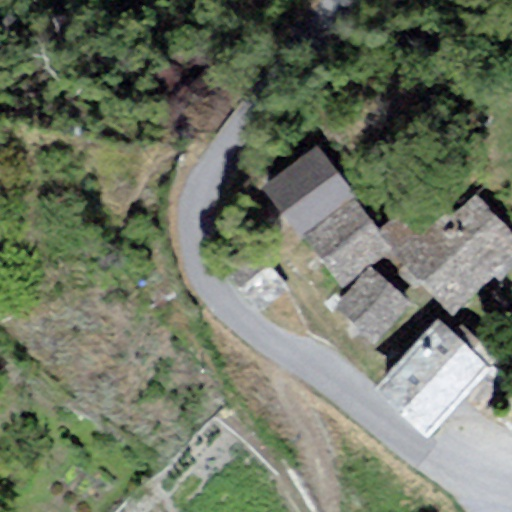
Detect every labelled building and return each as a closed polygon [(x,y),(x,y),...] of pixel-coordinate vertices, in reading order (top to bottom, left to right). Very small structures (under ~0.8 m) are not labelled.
[(322,174),(379,132),(340,78),(282,119),(322,174)] [(312,162),(262,194),(294,242),(343,210),(312,162)] [(380,250),(450,320),(511,257),(442,188),(380,250)] [(350,213),(309,242),(342,288),(383,258),(350,213)] [(368,281),(335,314),(369,347),(402,314),(368,281)] [(484,378),(434,334),(378,399),(428,442),(484,378)]
